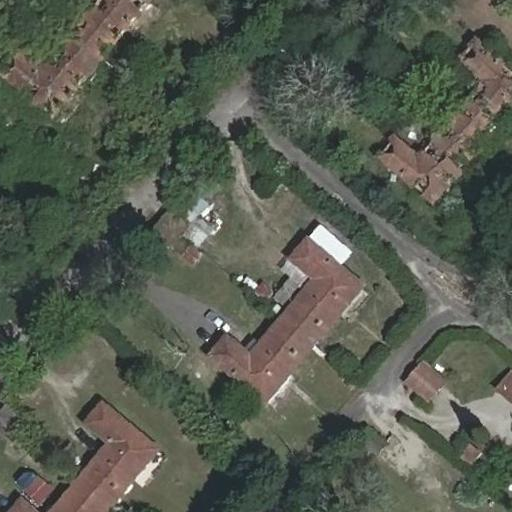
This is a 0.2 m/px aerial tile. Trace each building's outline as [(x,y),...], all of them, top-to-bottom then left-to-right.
[(103,0),(74,34),(102,59),(150,1),(149,0),(103,0)] [(331,25),(323,19),(316,27),(324,35),(331,25)] [(54,116),(102,59),(74,34),(44,70),(41,74),(38,71),(16,53),(1,71),(54,116)] [(450,120),(478,144),(511,101),(511,74),(475,42),(458,61),(481,81),(450,120)] [(430,203),(478,144),(450,120),(418,158),(395,139),(379,160),(430,203)] [(191,203),(183,196),(174,207),(182,214),(191,203)] [(180,237),(190,225),(171,209),(162,222),(180,237)] [(180,237),(162,222),(153,232),(171,248),(180,237)] [(316,283),(285,322),(314,346),(360,289),(308,243),(291,263),(316,283)] [(26,258),(46,276),(56,264),(36,247),(26,258)] [(314,346),(285,322),(252,362),(228,342),(213,361),(265,404),(314,346)] [(511,370),(509,368),(494,387),(511,402),(511,370)] [(440,394),(416,372),(407,384),(431,405),(440,394)] [(26,421),(7,404),(0,412),(0,417),(17,431),(26,421)] [(111,448),(80,483),(109,508),(156,450),(105,405),(89,423),(111,442),(114,445),(111,448)] [(17,431),(0,417),(0,436),(7,443),(17,431)] [(357,442),(376,459),(385,449),(366,432),(357,442)] [(105,511),(109,508),(80,483),(54,511),(36,511),(24,502),(15,511),(105,511)]
